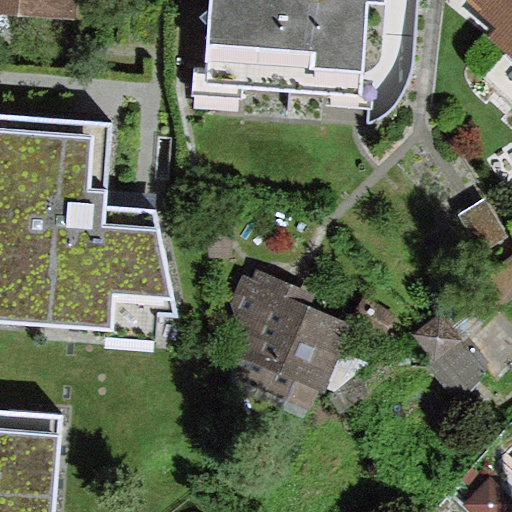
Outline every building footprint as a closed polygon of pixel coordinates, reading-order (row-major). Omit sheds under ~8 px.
[(244,76),(331,80),(330,100),(372,102),(374,70),(363,69),(367,0),(206,0),(203,60),(191,60),(189,92),(243,95),(244,76)] [(511,0),(471,0),(493,18),(484,29),(511,52),(511,0)] [(157,303),(173,304),(153,197),(107,194),(112,113),(0,105),(0,323),(155,333),(157,303)] [(480,247),(506,232),(483,192),(456,207),(480,247)] [(234,351),(240,353),(231,376),(307,406),(316,384),(323,387),(339,348),(331,345),(343,314),(311,301),(316,288),(255,264),(252,271),(243,268),(229,301),(238,320),(235,326),(243,329),(234,351)] [(363,291),(352,309),(386,330),(397,312),(363,291)] [(0,511),(56,511),(65,404),(0,399),(0,511)] [(480,511),(506,511),(511,508),(511,491),(498,471),(467,491),(480,511)]
